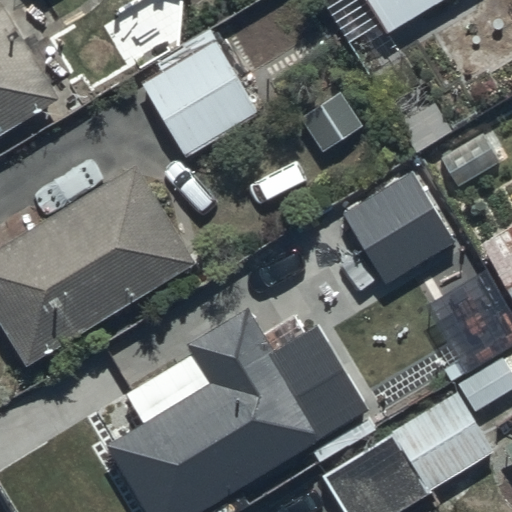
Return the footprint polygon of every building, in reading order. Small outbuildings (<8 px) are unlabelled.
[(443,0),(320,0),(330,15),(354,0),(362,0),(384,36),(443,0)] [(0,134),(56,103),(2,8),(0,9),(0,134)] [(157,72),(138,83),(183,160),(257,117),(207,30),(151,62),(157,72)] [(132,165),(0,247),(0,330),(24,369),(193,264),(132,165)] [(452,244),(408,172),(339,214),(383,286),(452,244)] [(511,306),(511,228),(477,250),(511,306)] [(142,511),(200,511),(364,411),(312,327),(303,332),(297,322),(264,342),(243,308),(183,345),(190,356),(122,399),(138,426),(103,448),(142,511)] [(511,392),(511,352),(318,469),(343,511),(398,511),(494,454),(471,417),(511,392)] [(511,443),(502,450),(511,466),(511,443)]
